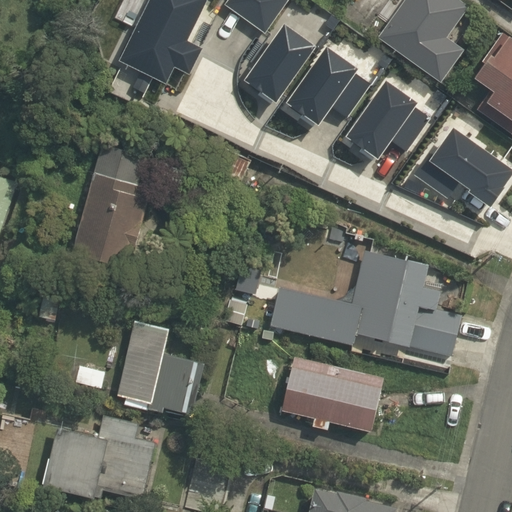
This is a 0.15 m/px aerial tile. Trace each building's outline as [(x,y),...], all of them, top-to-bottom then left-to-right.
[(121,62),(167,85),(174,70),(190,78),(204,50),(190,43),(211,0),(151,0),(121,62)] [(406,0),(380,39),(442,83),(464,51),(446,39),(469,7),(458,0),(406,0)] [(509,38),(502,33),(482,61),(486,64),(475,79),(491,91),(478,111),(511,134),(511,39),(509,37),(509,38)] [(73,254),(131,270),(149,201),(139,198),(149,158),(103,145),(73,254)] [(0,238),(18,185),(0,178),(0,238)] [(429,265),(382,255),(382,259),(369,256),(354,325),(365,327),(363,336),(411,347),(429,265)] [(270,298),(264,313),(284,320),(289,305),(270,298)] [(331,315),(294,302),(287,323),(324,336),(331,315)] [(164,408),(193,414),(204,364),(165,355),(171,330),(136,322),(119,397),(126,398),(124,404),(163,413),(164,408)] [(283,412),(371,431),(383,378),(295,358),(283,412)] [(76,384),(103,389),(106,372),(80,367),(76,384)] [(96,433),(53,426),(44,479),(144,494),(152,442),(139,440),(142,421),(99,414),(96,433)] [(182,474),(174,503),(209,511),(226,511),(233,487),(182,474)] [(260,483),(258,507),(301,510),(303,486),(260,483)] [(320,483),(313,511),(395,511),(398,501),(320,483)]
